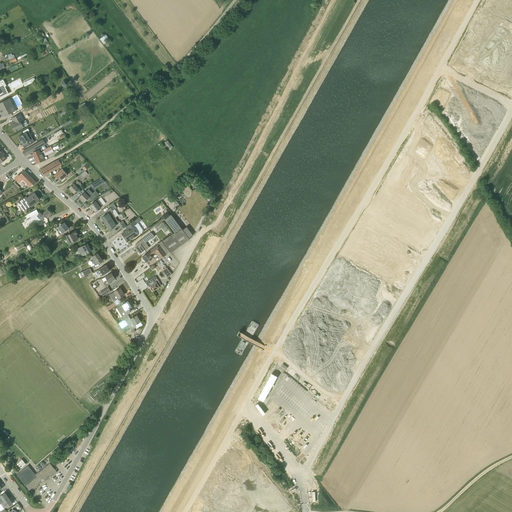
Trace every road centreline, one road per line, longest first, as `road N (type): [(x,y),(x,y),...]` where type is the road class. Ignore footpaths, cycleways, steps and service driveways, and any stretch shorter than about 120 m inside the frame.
road 1 (unclassified): [(184,511),(476,0)]
road 2 (residential): [(31,170),(95,133),(175,67),(235,0)]
road 3 (unclassified): [(40,511),(153,314)]
road 4 (residential): [(153,314),(95,227),(31,170)]
